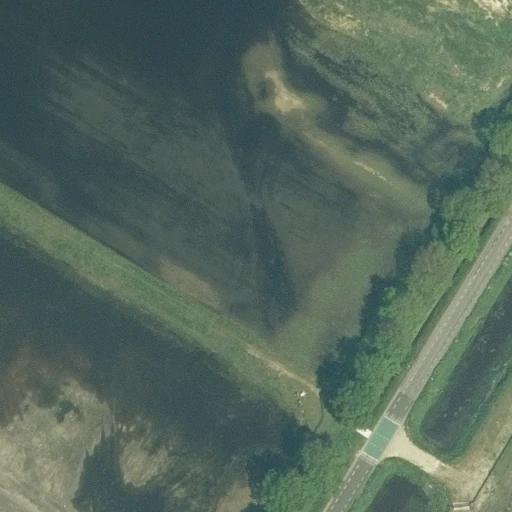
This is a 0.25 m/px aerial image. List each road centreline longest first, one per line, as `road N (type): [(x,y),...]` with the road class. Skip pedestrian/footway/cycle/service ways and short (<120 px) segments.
road 1 (tertiary): [(340,511),(511,230)]
road 2 (track): [(511,423),(470,499),(314,393)]
